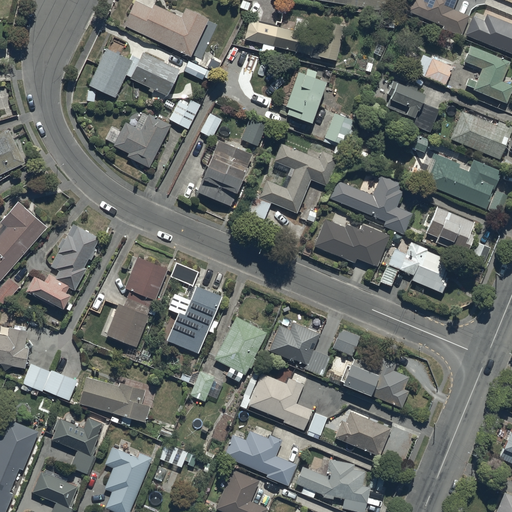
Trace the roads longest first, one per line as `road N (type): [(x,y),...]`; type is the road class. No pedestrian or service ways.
road 1 (residential): [(486,358),(132,209),(96,185),(60,140),(43,94),(45,50),(64,0)]
road 2 (tertiary): [(423,511),(486,358)]
